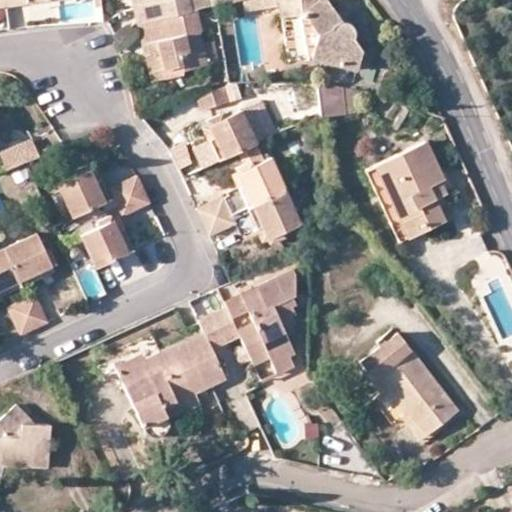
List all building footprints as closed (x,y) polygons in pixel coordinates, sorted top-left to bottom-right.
[(136,0),(138,4),(132,4),(138,25),(189,12),(186,0),(136,0)] [(243,0),(245,11),(260,9),(259,0),(243,0)] [(259,0),(260,9),(278,8),(280,19),(289,17),(284,0),(259,0)] [(325,0),(284,0),(289,17),(299,16),(301,15),(316,34),(310,58),(356,70),(362,52),(352,40),(353,30),(350,26),(342,22),(336,14),(325,0)] [(142,44),(148,42),(152,54),(145,57),(150,73),(162,71),(164,79),(183,75),(182,71),(206,65),(197,33),(201,32),(196,11),(189,12),(138,25),(142,44)] [(340,11),(336,14),(342,22),(350,26),(340,11)] [(310,58),(316,34),(301,15),(299,16),(307,58),(310,58)] [(148,42),(142,44),(145,57),(152,54),(148,42)] [(150,73),(151,82),(164,79),(162,71),(150,73)] [(318,112),(348,113),(348,84),(318,83),(318,112)] [(231,100),(225,84),(196,95),(202,110),(231,100)] [(258,144),(242,110),(224,118),(220,114),(205,122),(208,126),(223,159),(258,144)] [(217,162),(223,159),(208,126),(203,128),(217,162)] [(1,153),(7,169),(25,163),(66,145),(63,141),(37,152),(32,140),(1,153)] [(441,221),(432,201),(426,189),(439,181),(442,180),(423,142),(374,168),(406,238),(441,221)] [(236,169),(237,172),(253,206),(288,190),(273,157),(253,165),(252,161),(236,169)] [(72,218),(104,203),(89,171),(87,166),(73,173),(75,178),(57,185),(72,218)] [(104,203),(110,200),(96,167),(89,171),(104,203)] [(374,168),(365,172),(397,242),(406,238),(374,168)] [(248,208),(253,206),(237,172),(232,175),(248,208)] [(115,198),(116,203),(144,190),(137,177),(110,188),(115,198)] [(445,194),(439,181),(426,189),(432,201),(445,194)] [(150,204),(144,190),(116,203),(122,215),(150,204)] [(285,236),(283,231),(302,223),(288,190),(253,206),(267,239),(270,244),(285,236)] [(230,211),(224,198),(198,210),(204,223),(230,211)] [(262,241),(267,239),(253,206),(248,208),(262,241)] [(232,215),(230,211),(204,223),(211,238),(237,225),(232,215)] [(95,267),(125,253),(112,223),(112,222),(110,217),(96,222),(98,227),(79,236),(95,267)] [(125,253),(132,250),(120,220),(112,223),(125,253)] [(35,234),(3,249),(18,281),(50,268),(55,266),(47,250),(44,252),(35,234)] [(311,246),(296,253),(294,274),(311,274),(311,246)] [(0,289),(18,281),(3,249),(0,250),(0,289)] [(53,273),(50,268),(18,281),(21,288),(53,273)] [(232,318),(244,312),(250,324),(238,331),(242,339),(252,363),(266,358),(275,374),(293,366),(290,355),(295,354),(289,337),(295,334),(292,326),(296,324),(292,317),(296,315),(292,306),(296,305),(292,299),(296,296),(296,277),(294,274),(292,271),(225,301),(227,307),(232,318)] [(0,296),(21,288),(18,281),(0,289),(0,296)] [(217,289),(203,296),(212,314),(227,307),(225,301),(217,289)] [(27,300),(23,302),(35,328),(48,321),(36,295),(27,300)] [(23,302),(9,308),(21,334),(35,328),(23,302)] [(199,320),(205,335),(145,362),(137,366),(133,358),(130,353),(112,362),(117,373),(138,419),(143,430),(147,434),(154,436),(161,433),(165,429),(167,426),(167,421),(163,408),(195,394),(226,379),(212,349),(242,339),(238,331),(232,318),(227,307),(212,314),(199,320)] [(383,392),(386,389),(423,437),(458,411),(411,349),(410,351),(398,337),(362,363),(383,392)] [(141,354),(133,358),(137,366),(145,362),(141,354)] [(117,373),(112,362),(98,368),(103,381),(117,373)] [(383,392),(373,399),(391,423),(399,417),(418,441),(423,437),(386,389),(383,392)] [(163,408),(167,421),(200,406),(195,394),(163,408)] [(50,426),(33,424),(16,406),(0,420),(0,464),(0,466),(48,467),(50,426)]
